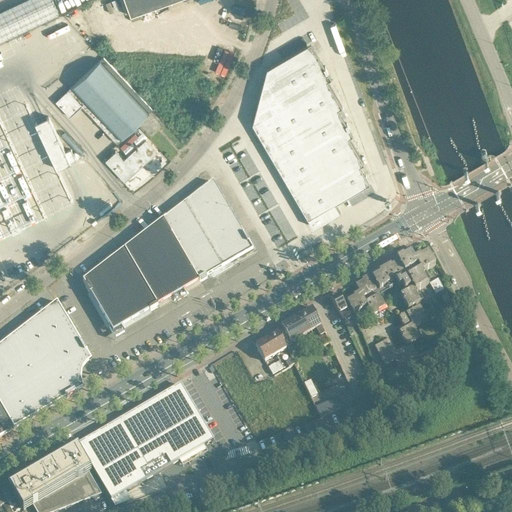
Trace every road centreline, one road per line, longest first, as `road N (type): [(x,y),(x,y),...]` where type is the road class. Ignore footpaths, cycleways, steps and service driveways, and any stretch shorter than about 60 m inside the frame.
road 1 (secondary): [(0,465),(428,214)]
road 2 (unclassified): [(0,317),(172,183),(236,95),(271,0)]
road 3 (unclassified): [(428,214),(380,96),(353,0)]
road 4 (residential): [(511,381),(428,214)]
road 5 (unknown): [(277,258),(210,137)]
